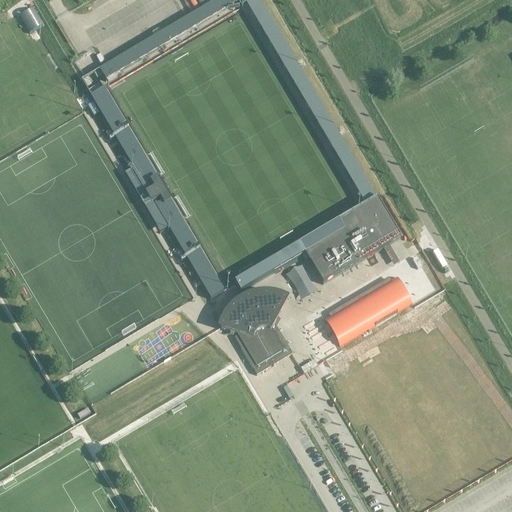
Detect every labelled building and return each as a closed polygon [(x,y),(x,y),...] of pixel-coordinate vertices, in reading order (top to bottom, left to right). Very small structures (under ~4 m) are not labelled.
[(217,0),(100,70),(107,81),(237,4),(235,0),(217,0)] [(235,0),(237,4),(240,9),(255,0),(235,0)] [(257,0),(255,0),(240,9),(361,210),(366,207),(363,203),(369,200),(366,195),(371,192),(257,0)] [(32,9),(19,17),(29,35),(43,27),(32,9)] [(99,71),(93,74),(97,80),(102,77),(99,71)] [(87,79),(83,81),(88,89),(92,87),(87,79)] [(87,92),(90,97),(101,91),(98,85),(87,92)] [(105,89),(91,97),(210,299),(224,291),(105,89)] [(326,231),(234,285),(240,294),(305,255),(323,285),(366,259),(374,255),(400,239),(377,200),(376,201),(366,207),(361,210),(329,229),(326,231)] [(398,273),(397,273),(325,315),(325,316),(327,315),(342,340),(340,341),(340,342),(413,299),(412,298),(411,299),(396,274),(398,273)] [(240,305),(238,306),(237,307),(235,309),(233,311),(230,313),(229,315),(228,317),(226,319),(226,320),(224,323),(223,325),(222,327),(222,330),(219,330),(222,331),(223,331),(223,334),(232,336),(233,334),(236,335),(237,337),(234,339),(256,376),(270,368),(269,366),(272,364),(273,366),(292,355),(274,325),(288,301),(287,301),(288,300),(285,298),(282,297),(280,296),(278,296),(276,295),(273,295),(270,294),(266,294),(262,294),(258,294),(254,295),(252,295),(250,296),(248,297),(246,298),(244,299),(242,300),(243,303),(240,305)]
